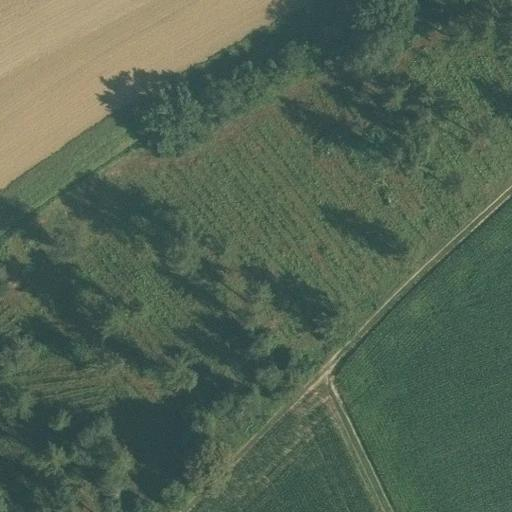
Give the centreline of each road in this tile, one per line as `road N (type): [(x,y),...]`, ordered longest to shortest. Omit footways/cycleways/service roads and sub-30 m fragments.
road 1 (track): [(511,191),(173,511)]
road 2 (track): [(388,511),(322,373)]
